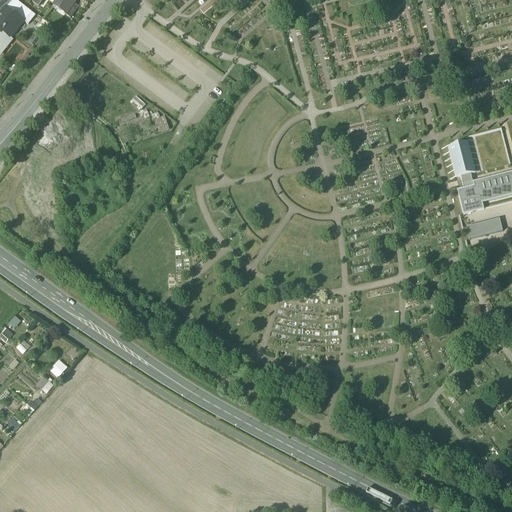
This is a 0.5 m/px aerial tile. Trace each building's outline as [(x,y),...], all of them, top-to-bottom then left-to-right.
[(3,0),(0,0),(0,1),(0,13),(1,15),(5,10),(6,11),(10,5),(3,0)] [(59,0),(55,7),(65,14),(67,12),(68,12),(73,4),(76,0),(59,0)] [(73,4),(68,12),(67,12),(65,14),(65,15),(71,19),(79,8),(73,4)] [(6,11),(5,10),(1,15),(0,16),(0,34),(1,35),(3,33),(11,39),(12,39),(11,39),(19,29),(17,27),(22,21),(15,15),(13,17),(6,11)] [(134,99),(132,104),(142,110),(145,106),(134,99)] [(468,142),(447,147),(456,179),(476,174),(468,142)] [(473,187),(455,191),(461,215),(511,201),(511,172),(472,182),(473,187)] [(499,220),(466,228),(469,241),(503,232),(499,220)] [(58,380),(68,369),(59,361),(50,372),(58,380)] [(43,379),(37,387),(47,395),(54,387),(43,379)] [(29,406),(35,411),(41,403),(35,399),(29,406)] [(14,435),(34,412),(27,405),(6,428),(14,435)]
